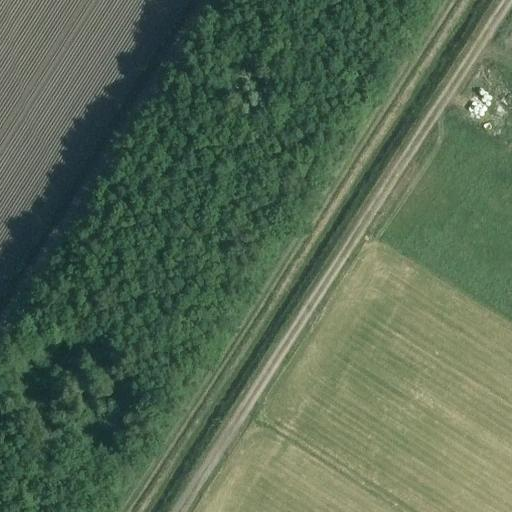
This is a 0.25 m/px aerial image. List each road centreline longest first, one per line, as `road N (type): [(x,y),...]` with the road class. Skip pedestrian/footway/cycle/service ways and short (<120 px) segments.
road 1 (track): [(184,511),(509,0)]
road 2 (track): [(0,334),(212,0)]
